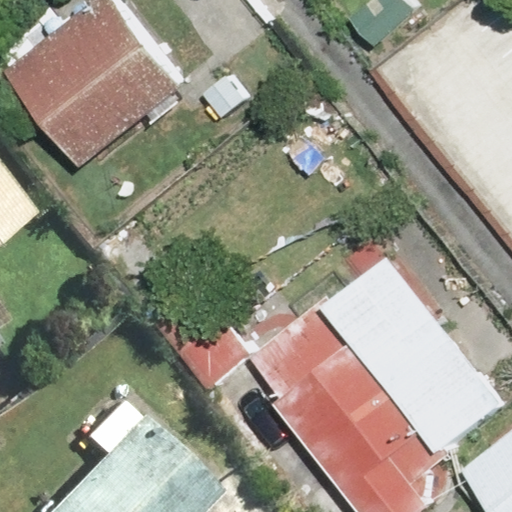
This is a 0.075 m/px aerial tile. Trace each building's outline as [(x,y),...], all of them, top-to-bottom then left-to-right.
[(137,0),(110,0),(23,65),(92,158),(197,79),(137,0)] [(437,8),(429,0),(383,0),(364,18),(391,48),(437,8)] [(511,172),(487,193),(511,222),(511,172)] [(0,238),(30,216),(0,174),(0,238)] [(511,404),(399,251),(305,320),(245,238),(157,302),(259,440),(298,412),(371,511),(439,511),(474,487),(448,452),(511,404)] [(198,511),(221,490),(127,392),(80,437),(100,457),(41,511),(198,511)] [(511,439),(479,469),(511,506),(511,439)]
